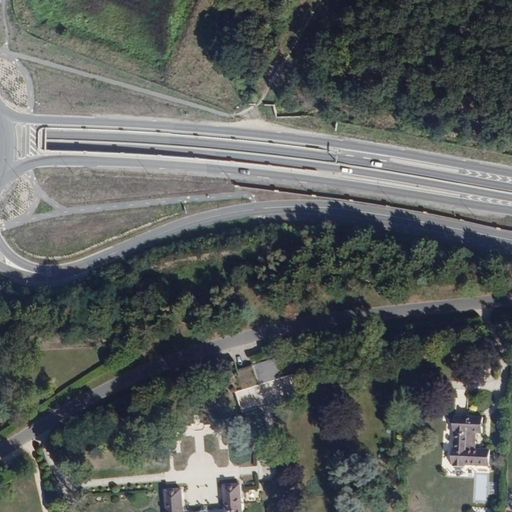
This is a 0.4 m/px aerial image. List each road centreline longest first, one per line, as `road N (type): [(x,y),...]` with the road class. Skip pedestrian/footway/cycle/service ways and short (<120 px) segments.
road 1 (residential): [(511,301),(345,314),(196,354),(124,382),(0,456)]
road 2 (primary): [(0,175),(55,158),(165,163),(511,210)]
road 3 (primary): [(511,173),(351,144),(27,117),(0,107)]
road 4 (primary): [(0,143),(300,160),(511,194)]
road 5 (primary): [(511,184),(212,144),(0,132)]
road 6 (residential): [(20,269),(66,272),(171,229),(260,208),(376,212),(511,239)]
road 7 (track): [(249,132),(320,0)]
